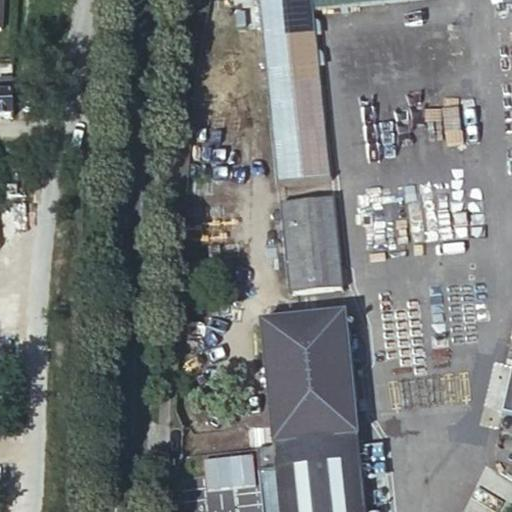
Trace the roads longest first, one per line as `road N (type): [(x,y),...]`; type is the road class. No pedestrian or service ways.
road 1 (secondary): [(120,511),(137,0)]
road 2 (unknown): [(405,511),(360,261),(357,186),(373,44)]
road 3 (unknown): [(492,91),(495,234),(488,281),(463,408),(423,511)]
